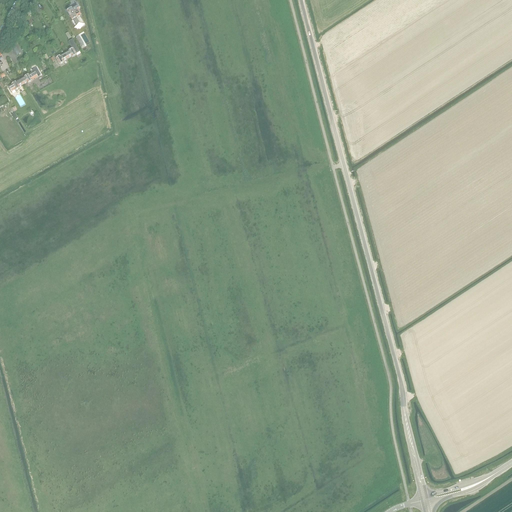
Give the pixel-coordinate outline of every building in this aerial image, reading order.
[(77,6),(67,12),(72,21),(73,20),(76,25),(79,23),(76,19),(76,18),(81,16),(78,11),(79,10),(77,6)] [(21,17),(28,26),(33,23),(27,13),(21,17)] [(73,50),(65,54),(67,59),(72,57),(72,58),(76,55),(76,54),(80,52),(72,39),(68,42),(73,50)] [(11,46),(17,55),(22,52),(17,43),(11,46)] [(67,59),(65,54),(56,59),(60,65),(64,63),(63,62),(67,59)] [(20,80),(23,85),(27,83),(28,84),(32,81),(37,78),(36,77),(40,75),(36,69),(33,71),(34,73),(29,76),(29,75),(20,80)] [(23,85),(20,80),(12,85),(12,86),(9,88),(11,92),(15,90),(15,91),(19,88),(23,85)]
